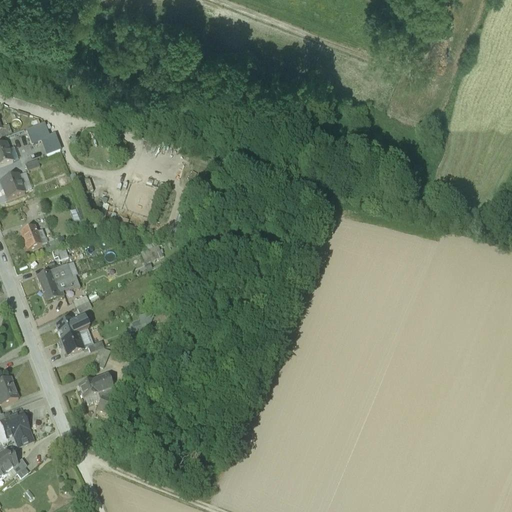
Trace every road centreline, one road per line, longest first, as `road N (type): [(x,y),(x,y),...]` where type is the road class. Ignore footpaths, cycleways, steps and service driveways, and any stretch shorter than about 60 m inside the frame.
road 1 (residential): [(0,257),(78,461)]
road 2 (track): [(78,461),(217,511)]
